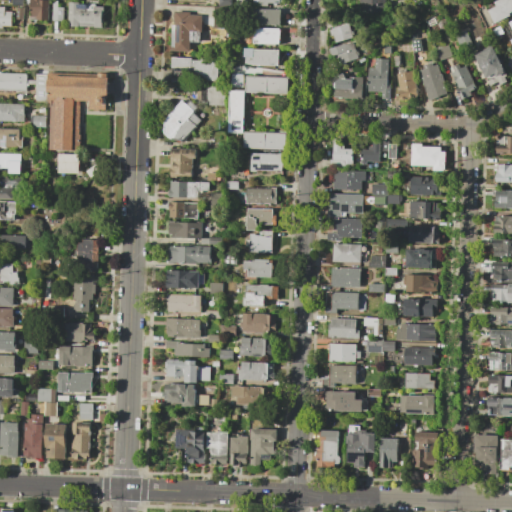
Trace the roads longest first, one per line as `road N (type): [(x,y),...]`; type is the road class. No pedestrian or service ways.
road 1 (residential): [(313,78),(293,511)]
road 2 (residential): [(472,125),(459,511)]
road 3 (residential): [(0,484),(378,498)]
road 4 (tertiary): [(136,183),(124,511)]
road 5 (residential): [(311,122),(461,126),(511,104)]
road 6 (tertiary): [(136,183),(141,0)]
road 7 (residential): [(0,50),(141,55)]
road 8 (residential): [(378,498),(511,502)]
